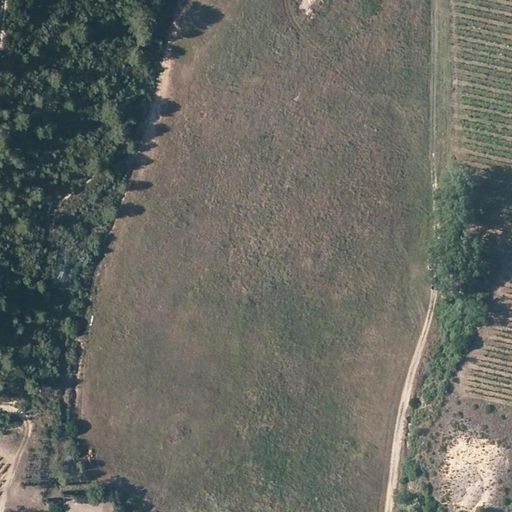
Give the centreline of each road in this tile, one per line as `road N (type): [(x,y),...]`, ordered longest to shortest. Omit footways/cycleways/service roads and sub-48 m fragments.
road 1 (track): [(393,511),(408,391),(440,291),(437,0)]
road 2 (track): [(3,511),(26,425),(21,414),(0,408)]
